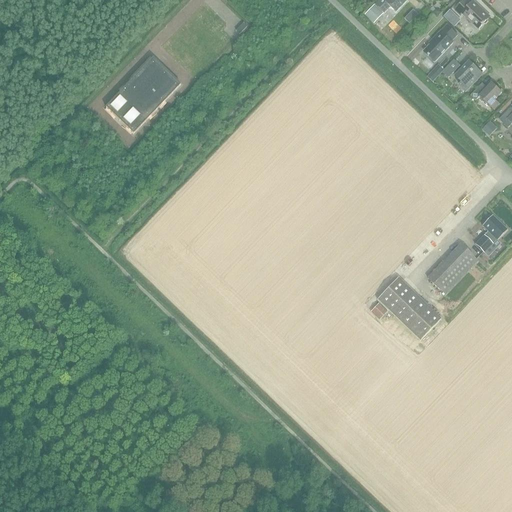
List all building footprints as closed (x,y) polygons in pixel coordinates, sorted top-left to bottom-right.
[(379,0),(375,5),(384,13),(389,7),(395,13),(407,0),(406,0),(379,0)] [(454,11),(459,17),(461,15),(477,30),(489,18),(472,2),(469,5),(464,0),(454,11)] [(431,5),(428,8),(437,16),(442,12),(439,9),(436,10),(431,5)] [(412,10),(409,14),(413,19),(417,15),(412,10)] [(449,11),(443,18),(448,23),(455,16),(449,11)] [(244,23),(236,31),(240,35),(247,27),(244,23)] [(433,41),(422,52),(433,63),(451,44),(450,42),(456,36),(446,27),(440,33),(439,32),(432,40),(433,41)] [(153,59),(105,108),(132,134),(180,85),(153,59)] [(442,73),(448,79),(460,66),(454,61),(442,73)] [(462,83),(459,86),(466,93),(479,79),(475,75),(479,71),(469,62),(455,77),(462,83)] [(433,71),(427,77),(433,82),(438,76),(433,71)] [(471,97),(476,102),(480,97),(494,110),(499,105),(495,101),(502,93),(492,84),(485,92),(480,87),(471,97)] [(511,114),(508,111),(499,120),(508,128),(511,124),(511,114)] [(488,124),(483,130),(489,136),(490,137),(497,129),(490,122),(488,124)] [(483,237),(475,245),(483,253),(491,245),(492,244),(495,240),(497,242),(507,231),(491,215),(481,226),(487,232),(483,236),(483,237)] [(477,261),(472,256),(473,256),(460,244),(427,279),(439,290),(440,290),(444,295),(477,261)] [(377,299),(419,341),(440,320),(398,278),(377,299)] [(370,312),(379,321),(387,312),(378,304),(370,312)]
